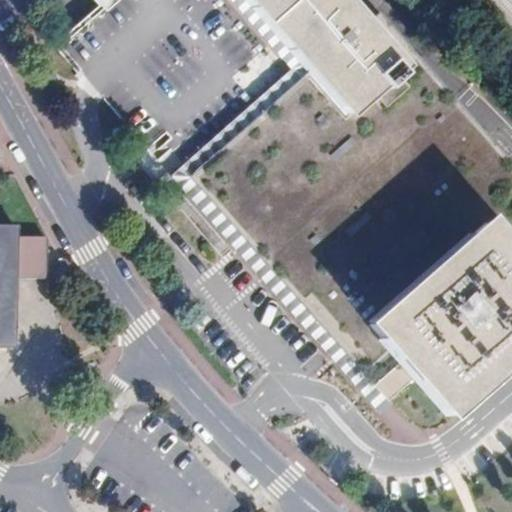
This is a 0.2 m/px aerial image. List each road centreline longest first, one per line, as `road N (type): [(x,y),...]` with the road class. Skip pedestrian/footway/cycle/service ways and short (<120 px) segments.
road 1 (residential): [(0,90),(154,347)]
road 2 (residential): [(154,347),(307,506)]
road 3 (residential): [(154,347),(29,501)]
